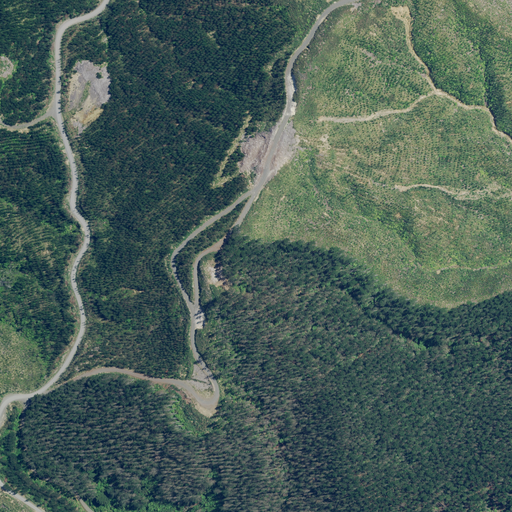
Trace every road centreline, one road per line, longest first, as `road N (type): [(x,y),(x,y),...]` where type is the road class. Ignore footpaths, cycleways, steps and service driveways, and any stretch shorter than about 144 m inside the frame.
road 1 (track): [(344,0),(304,48),(284,135),(242,212),(196,262),(194,352),(213,378),(214,401),(203,402),(177,378),(107,368),(35,391)]
road 2 (track): [(0,414),(72,358),(80,309),(75,276),(90,232),(70,202),(75,172),(60,102),(58,30),(99,0)]
